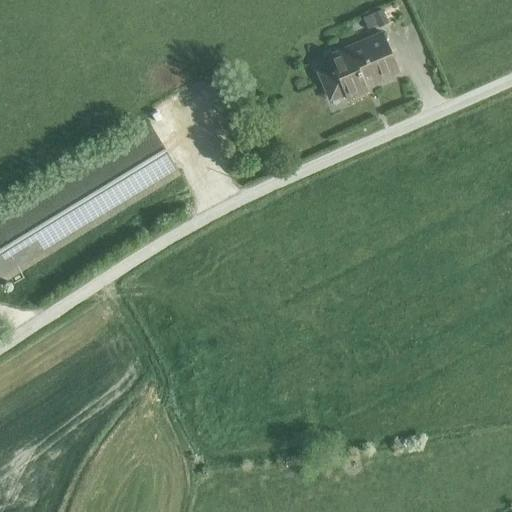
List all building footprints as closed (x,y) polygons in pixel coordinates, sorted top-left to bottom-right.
[(382,9),(362,17),(367,28),(376,25),(378,28),(388,23),(382,9)] [(399,71),(381,31),(327,54),(332,64),(317,70),(330,98),(344,93),(346,98),(367,89),(365,84),(372,80),(373,82),(399,71)] [(144,80),(152,94),(170,83),(162,70),(144,80)] [(150,124),(0,215),(0,279),(7,275),(18,268),(178,170),(150,124)] [(18,268),(7,275),(14,285),(24,279),(18,268)]
